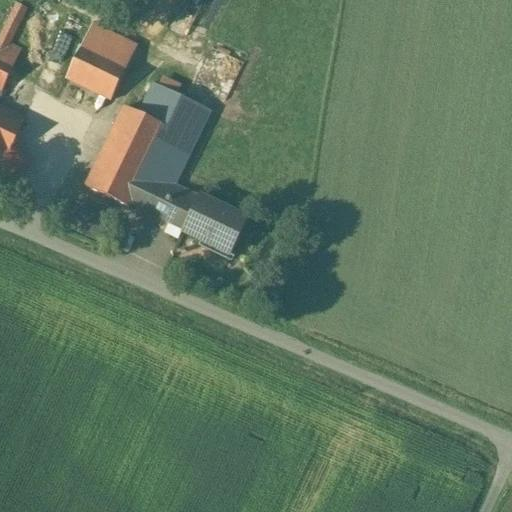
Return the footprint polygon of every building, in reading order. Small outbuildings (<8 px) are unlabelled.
[(136,49),(90,26),(64,80),(110,102),(136,49)] [(0,90),(19,52),(0,42),(0,90)] [(168,75),(164,83),(182,92),(186,84),(168,75)] [(131,205),(160,219),(174,189),(210,112),(152,85),(137,115),(124,108),(84,189),(128,209),(131,205)] [(0,189),(14,197),(32,160),(11,150),(24,121),(0,108),(0,189)] [(246,221),(174,189),(160,219),(183,230),(182,233),(211,246),(208,251),(227,260),(246,221)] [(112,223),(76,205),(65,227),(101,245),(112,223)]
